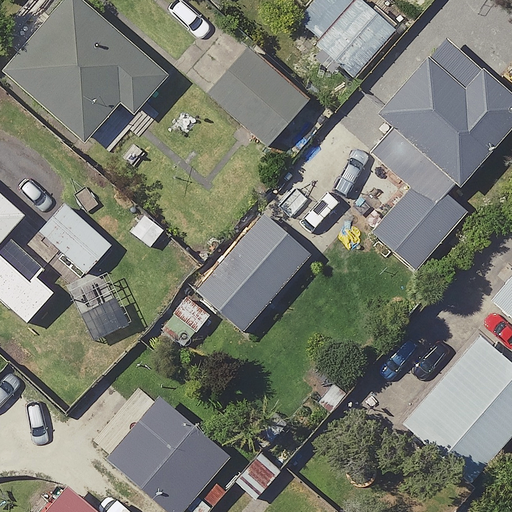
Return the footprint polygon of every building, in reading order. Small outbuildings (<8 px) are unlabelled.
[(82,0),(70,0),(6,75),(91,148),(124,110),(137,121),(174,78),(82,0)] [(399,32),(361,0),(360,0),(319,47),(357,80),(399,32)] [(313,104),(252,49),(210,96),(271,151),(313,104)] [(354,88),(316,54),(294,79),(332,112),(354,88)] [(381,120),(463,191),(511,134),(511,93),(487,71),(470,91),(433,59),(381,120)] [(362,133),(340,114),(266,204),(289,223),(362,133)] [(374,235),(420,275),(471,216),(425,176),(374,235)] [(0,250),(30,216),(0,189),(0,250)] [(115,246),(67,205),(40,237),(87,277),(115,246)] [(315,256),(267,215),(199,294),(247,334),(315,256)] [(166,234),(146,217),(132,234),(151,251),(166,234)] [(0,259),(0,299),(31,326),(60,293),(38,275),(32,281),(3,256),(0,259)] [(511,445),(511,364),(483,339),(405,429),(475,488),(511,445)] [(109,461),(168,511),(189,511),(234,460),(163,399),(109,461)] [(282,473),(262,453),(235,480),(255,500),(282,473)] [(97,511),(72,490),(52,511),(97,511)]
